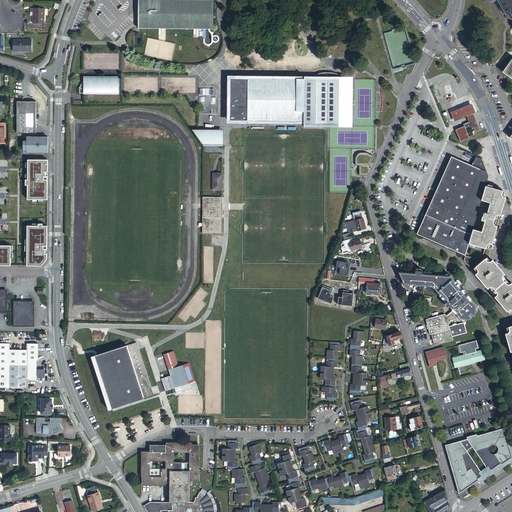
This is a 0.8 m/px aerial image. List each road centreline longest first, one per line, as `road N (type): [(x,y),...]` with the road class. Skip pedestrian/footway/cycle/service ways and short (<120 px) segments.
road 1 (residential): [(328,420),(315,434),(174,430),(109,463)]
road 2 (unclassified): [(437,38),(367,190),(381,242)]
road 3 (residential): [(57,272),(62,365),(109,463)]
road 4 (residential): [(59,76),(57,272)]
road 5 (unclassified): [(434,428),(381,242)]
road 6 (tertiary): [(511,185),(477,88),(437,38)]
